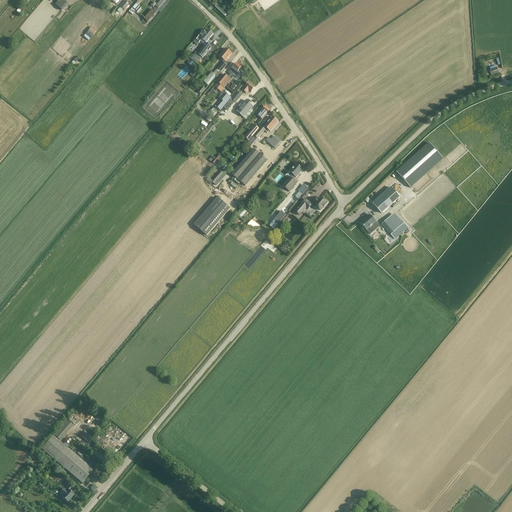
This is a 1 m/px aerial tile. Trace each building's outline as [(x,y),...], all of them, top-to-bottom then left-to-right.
[(164,0),(160,0),(155,7),(158,9),(165,0),(164,0)] [(123,9),(124,11),(129,4),(125,1),(117,11),(119,14),(123,9)] [(136,4),(132,8),(137,13),(141,9),(136,4)] [(152,10),(144,20),(147,22),(155,13),(152,10)] [(198,37),(196,40),(199,43),(202,40),(206,43),(213,34),(208,30),(206,32),(204,30),(198,37)] [(202,58),(208,51),(211,48),(206,44),(197,54),(196,53),(191,60),(196,63),(201,57),(202,58)] [(217,69),(221,72),(228,64),(226,62),(232,54),(225,49),(219,56),(224,60),(223,62),(217,69)] [(232,74),(234,73),(235,74),(241,68),(236,64),(228,74),(230,75),(228,78),(224,75),(215,87),(221,92),(234,76),(232,74)] [(497,68),(486,72),(485,72),(487,77),(491,75),(491,77),(499,74),(497,68)] [(242,91),(240,94),(243,91),(246,94),(249,91),(251,93),(255,88),(248,83),(245,87),(243,85),(237,92),(240,89),(242,91)] [(231,100),(234,102),(235,103),(242,95),(240,94),(242,91),(240,89),(237,92),(231,100)] [(230,97),(224,92),(220,98),(225,103),(230,97)] [(227,110),(234,102),(231,100),(224,108),(227,110)] [(246,101),(237,112),(244,118),(247,120),(254,111),(252,109),(253,107),(246,101)] [(221,110),(216,106),(209,114),(213,117),(217,113),(218,114),(221,110)] [(262,120),(267,114),(270,111),(265,106),(263,109),(261,107),(255,114),(262,120)] [(263,126),(254,137),(247,145),(250,148),(258,140),(257,139),(264,131),(267,133),(269,131),(270,132),(278,123),(272,118),(264,127),(263,126)] [(259,129),(255,126),(245,138),(249,141),(259,129)] [(269,138),(266,141),(275,149),(281,143),(274,137),(271,140),(269,138)] [(404,165),(396,172),(410,188),(436,165),(443,159),(429,143),(404,165)] [(253,149),(232,174),(246,186),(267,161),(253,149)] [(211,163),(214,165),(221,157),(218,155),(211,163)] [(293,181),(300,174),(303,170),(296,164),(289,172),(292,175),(282,186),(289,192),(296,183),(293,181)] [(222,171),(212,183),(217,187),(227,175),(222,171)] [(400,198),(394,192),(391,188),(373,204),(382,214),(400,198)] [(218,198),(194,226),(206,237),(230,209),(218,198)] [(327,203),(321,198),(320,200),(317,198),(313,203),(316,205),(314,207),(313,206),(312,206),(317,210),(318,209),(320,211),(323,208),(326,205),(325,205),(327,203)] [(308,210),(312,205),(305,200),(302,204),(295,212),(299,215),(306,208),(308,210)] [(277,216),(273,222),(277,226),(278,225),(282,220),(286,215),(281,211),(277,216)] [(367,219),(361,224),(364,228),(366,230),(370,235),(380,226),(376,222),(373,219),(370,215),(366,218),(367,219)] [(395,215),(382,225),(395,240),(408,228),(404,223),(403,224),(395,215)] [(82,484),(93,470),(53,437),(42,450),(82,484)] [(104,442),(98,437),(94,442),(99,445),(100,447),(104,442)] [(77,485),(78,484),(75,481),(70,478),(68,480),(76,486),(77,485)] [(76,480),(75,481),(78,484),(77,485),(80,488),(79,489),(82,492),(87,486),(84,483),(82,485),(76,480)] [(66,489),(63,493),(65,495),(64,496),(71,501),(76,494),(70,490),(69,491),(66,489)]
